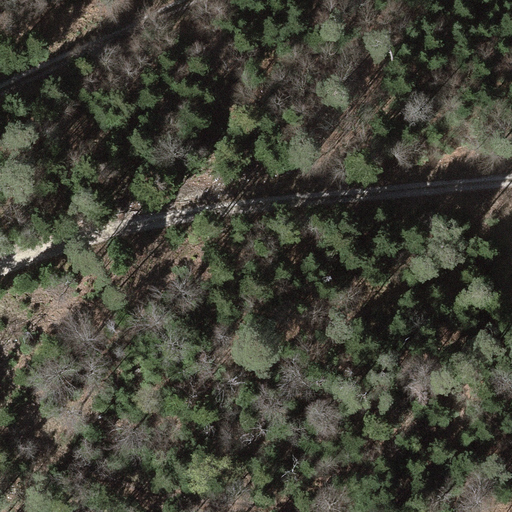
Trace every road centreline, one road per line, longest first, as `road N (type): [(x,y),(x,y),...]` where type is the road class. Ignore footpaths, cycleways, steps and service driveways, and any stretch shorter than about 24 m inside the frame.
road 1 (track): [(0,267),(155,218),(511,178)]
road 2 (track): [(197,0),(0,90)]
road 3 (track): [(419,511),(426,455),(458,401),(511,351)]
